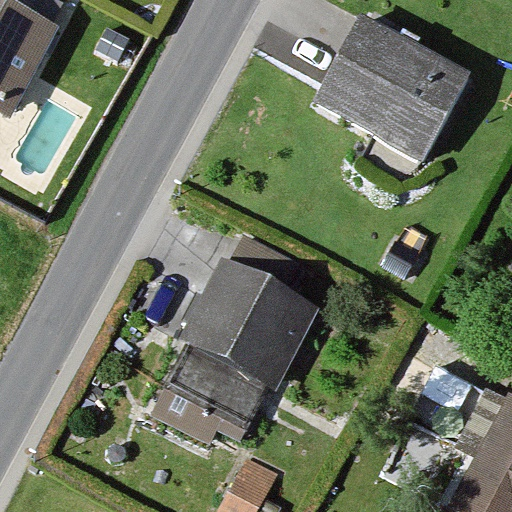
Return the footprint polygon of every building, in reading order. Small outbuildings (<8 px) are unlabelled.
[(58,18),(20,0),(0,0),(0,20),(46,43),(58,18)] [(47,49),(0,25),(0,137),(1,138),(47,49)] [(457,86),(349,33),(305,120),(414,174),(457,86)] [(290,279),(236,252),(224,276),(278,303),(290,279)] [(308,322),(214,275),(171,361),(266,408),(308,322)] [(511,511),(511,406),(487,393),(459,446),(481,458),(458,502),(476,511),(511,511)] [(265,511),(274,494),(238,477),(221,511),(265,511)]
